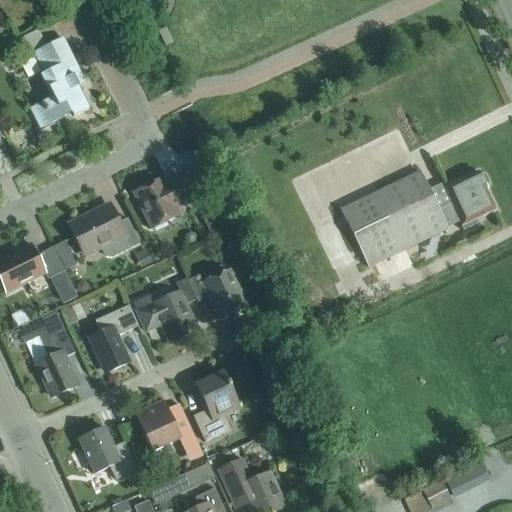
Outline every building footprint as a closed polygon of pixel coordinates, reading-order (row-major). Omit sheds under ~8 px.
[(72,118),(88,110),(76,87),(84,83),(61,38),(33,53),(44,74),(40,76),(51,98),(30,109),(40,130),(70,115),(72,118)] [(176,210),(198,200),(184,172),(163,183),(161,180),(133,194),(150,230),(179,216),(176,210)] [(475,221),(495,211),(485,189),(487,184),(484,177),(478,175),(477,174),(461,181),(461,180),(430,194),(419,173),(340,211),(368,269),(447,230),(447,229),(459,223),(463,231),(477,224),(475,221)] [(85,255),(100,248),(104,256),(107,258),(109,259),(112,258),(127,250),(139,245),(127,219),(116,225),(107,207),(70,225),(85,255)] [(219,209),(201,219),(209,235),(227,226),(225,222),(219,209)] [(187,235),(186,239),(187,243),(191,244),(195,242),(196,238),(195,234),(191,233),(187,235)] [(63,243),(53,247),(65,271),(75,266),(63,243)] [(47,280),(65,271),(53,247),(36,256),(30,245),(0,260),(0,282),(6,294),(45,275),(47,280)] [(145,250),(134,256),(140,268),(151,263),(145,250)] [(219,321),(247,309),(229,271),(216,276),(213,269),(187,281),(197,303),(208,298),(219,321)] [(185,305),(196,300),(186,279),(175,284),(179,293),(153,305),(149,296),(132,304),(145,332),(161,325),(169,344),(197,331),(185,305)] [(77,285),(76,290),(79,293),(84,293),(88,290),(88,286),(85,282),(80,282),(77,285)] [(63,306),(77,299),(74,291),(60,298),(63,306)] [(115,337),(138,327),(128,306),(94,322),(100,334),(90,339),(106,373),(127,363),(115,337)] [(56,314),(32,325),(40,343),(64,332),(56,314)] [(74,354),(64,332),(40,343),(48,359),(36,364),(52,398),(76,387),(63,359),(74,354)] [(223,415),(238,409),(222,374),(196,386),(207,411),(193,418),(204,443),(230,431),(223,415)] [(163,401),(134,415),(152,453),(178,440),(186,456),(192,453),(196,460),(202,457),(178,405),(167,410),(163,401)] [(115,481),(137,471),(124,443),(113,448),(104,428),(78,441),(94,475),(109,468),(115,481)] [(481,459),(446,475),(423,486),(434,511),(458,500),(456,496),(491,481),(481,459)] [(251,511),(277,511),(284,509),(268,473),(251,481),(242,460),(217,471),(227,493),(240,487),(251,511)] [(208,464),(188,473),(196,490),(215,481),(208,464)] [(176,499),(168,482),(148,491),(156,508),(176,499)] [(221,511),(224,511),(214,489),(194,498),(199,508),(190,511),(221,511)] [(403,502),(408,511),(423,511),(429,509),(419,492),(403,502)] [(126,500),(111,506),(113,511),(125,511),(130,510),(126,500)] [(152,511),(148,501),(134,508),(135,511),(152,511)]
